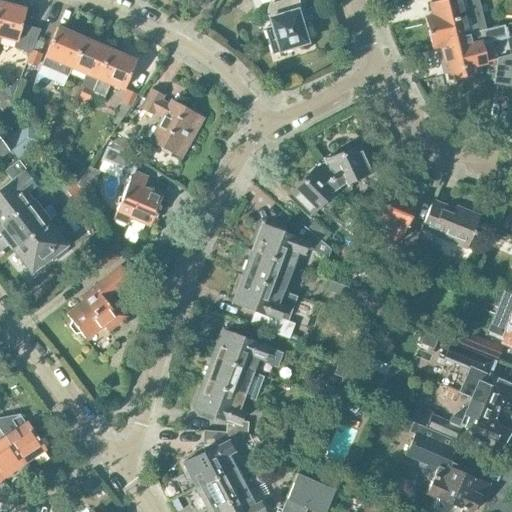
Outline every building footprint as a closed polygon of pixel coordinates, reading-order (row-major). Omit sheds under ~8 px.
[(270,0),(272,2),(270,4),(269,6),(267,11),(280,50),(306,43),(296,10),(301,9),(298,0),(270,0)] [(441,45),(441,47),(451,45),(449,38),(469,33),(461,0),(441,0),(430,3),(434,15),(425,18),(432,48),(441,45)] [(40,29),(34,27),(21,24),(25,10),(0,3),(0,36),(15,41),(14,48),(31,53),(40,29)] [(478,31),(469,33),(449,38),(451,45),(441,47),(449,80),(467,76),(465,68),(478,65),(487,63),(482,45),(506,38),(510,54),(497,57),(493,83),(511,85),(511,75),(511,22),(503,25),(478,31)] [(67,77),(71,68),(83,39),(57,28),(41,65),(67,77)] [(92,92),(109,50),(83,39),(71,68),(85,74),(80,86),(82,87),(78,98),(87,103),(92,92)] [(136,61),(109,50),(92,92),(104,97),(110,84),(123,90),(136,61)] [(35,67),(40,54),(32,51),(31,53),(26,64),(35,67)] [(9,98),(1,87),(0,87),(0,101),(1,104),(9,98)] [(189,145),(203,118),(171,100),(167,107),(158,102),(163,95),(152,89),(141,108),(151,114),(154,111),(162,115),(148,140),(175,155),(183,141),(189,145)] [(122,119),(131,107),(137,94),(127,90),(115,116),(122,119)] [(20,156),(42,139),(29,121),(19,129),(23,134),(11,143),(20,156)] [(148,177),(134,171),(139,160),(107,146),(101,159),(124,170),(125,172),(122,180),(128,183),(113,218),(126,224),(130,216),(149,224),(162,196),(143,188),(148,177)] [(320,164),(337,188),(343,184),(369,172),(362,157),(364,152),(362,149),(358,146),(350,150),(347,149),(340,151),(339,155),(334,158),(332,156),(320,164)] [(1,227),(47,190),(38,179),(31,170),(21,157),(4,171),(14,184),(0,194),(0,225),(0,226),(1,227)] [(331,192),(337,188),(320,164),(308,172),(310,175),(291,193),(291,198),(294,201),(299,201),(311,213),(331,192)] [(398,243),(415,200),(414,195),(410,194),(404,195),(392,190),(378,223),(391,228),(387,238),(398,243)] [(419,232),(465,251),(472,234),(474,235),(476,231),(474,230),(480,216),(455,206),(452,214),(431,205),(433,201),(432,200),(419,232)] [(15,249),(47,225),(31,204),(1,227),(17,246),(14,248),(15,249)] [(307,228),(317,237),(323,242),(330,233),(315,219),(307,228)] [(294,253),(301,255),(303,250),(329,258),(331,251),(299,223),(295,238),(263,226),(254,252),(290,265),(294,253)] [(63,246),(47,225),(15,249),(26,262),(24,263),(31,272),(39,267),(37,265),(63,246)] [(421,237),(414,254),(434,262),(441,245),(421,237)] [(397,282),(408,256),(396,251),(386,278),(397,282)] [(280,291),(290,265),(254,252),(249,255),(242,271),(245,276),(244,277),(280,291)] [(102,262),(108,269),(119,260),(114,253),(102,262)] [(110,295),(131,279),(122,266),(89,290),(92,295),(66,314),(85,339),(104,325),(108,331),(127,317),(110,295)] [(276,303),(280,291),(244,277),(235,303),(255,311),(250,324),(289,339),(294,323),(278,317),(282,305),(276,303)] [(368,294),(330,280),(326,290),(364,304),(368,294)] [(511,311),(502,336),(503,337),(500,343),(510,348),(511,342),(511,311)] [(500,346),(469,334),(455,329),(451,340),(495,357),(500,346)] [(214,359),(250,372),(255,358),(262,360),(266,348),(224,332),(214,359)] [(470,397),(511,415),(511,384),(490,375),(495,361),(448,341),(442,354),(470,367),(460,393),(470,397)] [(343,378),(337,388),(352,395),(354,396),(366,368),(340,358),(333,373),(343,378)] [(250,372),(214,359),(211,360),(204,378),(206,382),(241,395),(250,372)] [(225,432),(234,433),(247,434),(248,421),(239,421),(243,410),(236,408),(241,395),(206,382),(196,408),(198,415),(214,421),(216,415),(226,419),(225,432)] [(345,411),(352,395),(337,388),(332,386),(322,410),(329,413),(332,406),(345,411)] [(511,415),(470,397),(466,405),(458,411),(453,415),(451,417),(448,422),(431,414),(425,427),(454,440),(461,424),(504,443),(508,431),(511,429),(511,427),(511,415)] [(303,407),(300,417),(315,423),(321,410),(315,407),(313,411),(303,407)] [(18,459),(21,463),(44,448),(26,422),(25,423),(20,415),(0,417),(0,430),(4,437),(18,459)] [(409,431),(413,422),(398,416),(394,425),(409,431)] [(234,441),(234,433),(225,432),(203,430),(201,447),(188,454),(186,462),(200,486),(232,468),(226,457),(232,453),(228,444),(234,441)] [(476,494),(483,480),(468,474),(470,470),(452,462),(457,451),(415,433),(406,454),(437,467),(426,492),(435,496),(434,497),(437,498),(432,508),(441,511),(459,511),(461,508),(463,509),(463,508),(472,511),(479,495),(476,494)] [(0,477),(21,463),(18,459),(4,437),(0,439),(0,477)] [(244,491),(244,492),(251,488),(244,474),(255,469),(251,460),(232,468),(200,486),(198,490),(207,507),(211,508),(244,491)] [(296,474),(286,498),(305,506),(317,511),(322,511),(331,490),(296,474)] [(251,504),(244,492),(244,491),(211,508),(212,511),(262,511),(257,501),(251,504)] [(302,511),(305,506),(286,498),(280,511),(302,511)]
